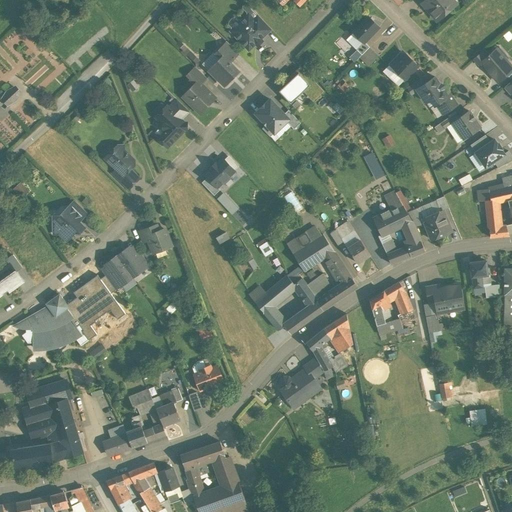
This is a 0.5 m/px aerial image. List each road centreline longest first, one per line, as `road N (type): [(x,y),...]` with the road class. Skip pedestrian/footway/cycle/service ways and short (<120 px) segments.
road 1 (unclassified): [(511,244),(462,250),(393,275),(286,348),(206,436),(92,473)]
road 2 (residential): [(0,320),(103,247),(345,0)]
road 3 (residential): [(0,168),(173,0)]
road 4 (track): [(243,398),(159,188)]
road 5 (residential): [(374,0),(511,134)]
road 6 (track): [(110,67),(159,188)]
